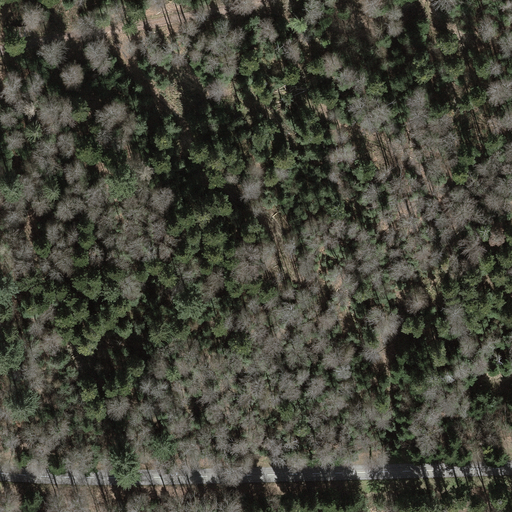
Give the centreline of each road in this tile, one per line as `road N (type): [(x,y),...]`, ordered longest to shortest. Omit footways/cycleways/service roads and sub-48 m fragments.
road 1 (secondary): [(511,471),(88,486),(0,475)]
road 2 (track): [(0,48),(257,0)]
